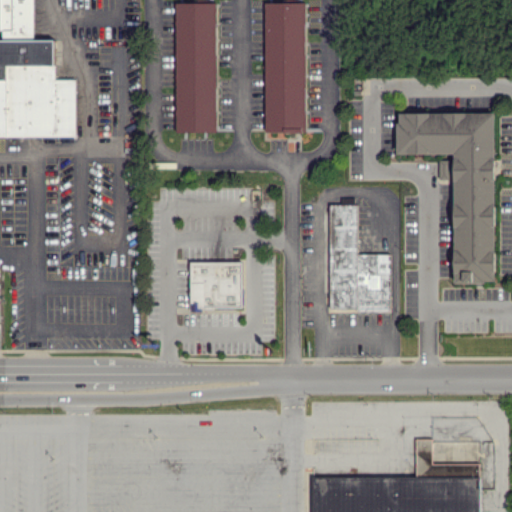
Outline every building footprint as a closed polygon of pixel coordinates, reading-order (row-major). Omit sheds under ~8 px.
[(0,0),(0,135),(76,135),(76,78),(55,78),(55,39),(34,39),(33,0),(0,0)] [(305,1),(264,2),(265,132),(306,131),(305,1)] [(177,131),(217,131),(215,2),(175,2),(177,131)] [(454,282),(495,282),(495,112),(398,112),(398,153),(454,153),(454,159),(439,159),(439,179),(454,179),(454,282)] [(330,309),(390,309),(390,253),(357,253),(357,203),(329,203),(330,309)] [(243,261),(191,260),(190,310),(202,310),(202,306),(242,307),(243,261)] [(476,511),(476,463),(430,463),(430,438),(413,438),(413,475),(309,475),(309,511),(476,511)]
